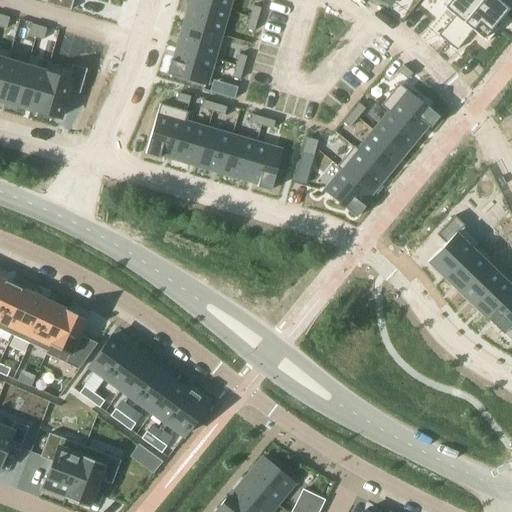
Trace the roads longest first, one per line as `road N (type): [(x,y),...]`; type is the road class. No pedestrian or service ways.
road 1 (residential): [(0,239),(84,276),(281,418),(445,511)]
road 2 (residential): [(511,383),(468,358),(360,249),(334,235),(88,160)]
road 3 (residential): [(511,184),(474,114),(435,70),(342,0)]
road 4 (unclassified): [(348,411),(336,386),(282,345),(218,299),(172,283)]
road 5 (unclassified): [(172,283),(201,316),(304,395),(348,411)]
road 6 (unclassified): [(348,411),(511,493)]
road 7 (residential): [(88,160),(150,0)]
road 8 (unclassified): [(66,217),(172,283)]
